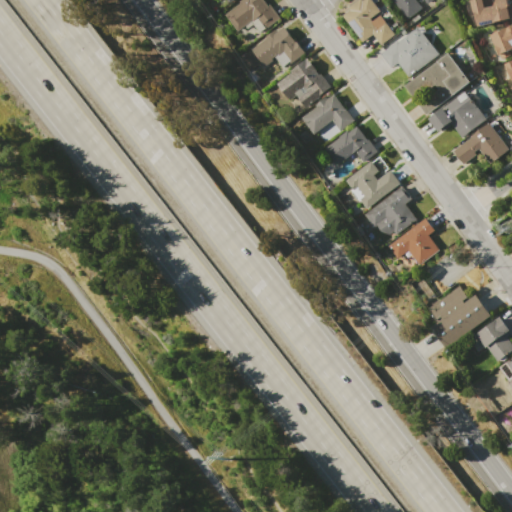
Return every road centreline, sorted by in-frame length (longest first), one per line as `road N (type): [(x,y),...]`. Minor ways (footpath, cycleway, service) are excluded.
road 1 (motorway): [(442,511),(42,0)]
road 2 (secondary): [(511,494),(140,0)]
road 3 (motorway): [(0,32),(374,511)]
road 4 (residential): [(511,287),(300,0)]
